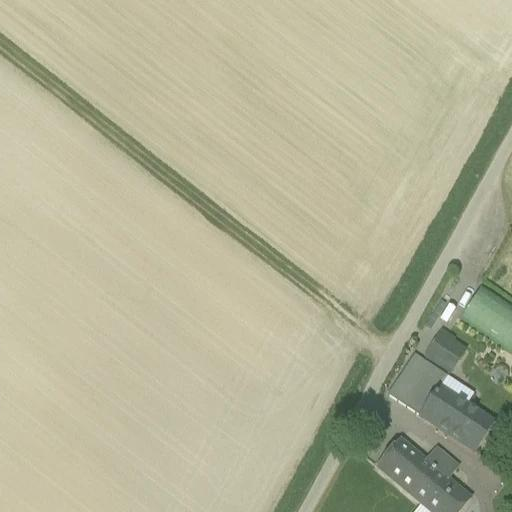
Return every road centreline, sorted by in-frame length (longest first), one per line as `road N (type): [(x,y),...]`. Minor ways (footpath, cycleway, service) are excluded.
road 1 (track): [(396,351),(0,44)]
road 2 (unclassified): [(511,139),(315,511)]
road 3 (track): [(496,511),(494,486),(479,464),(372,395)]
